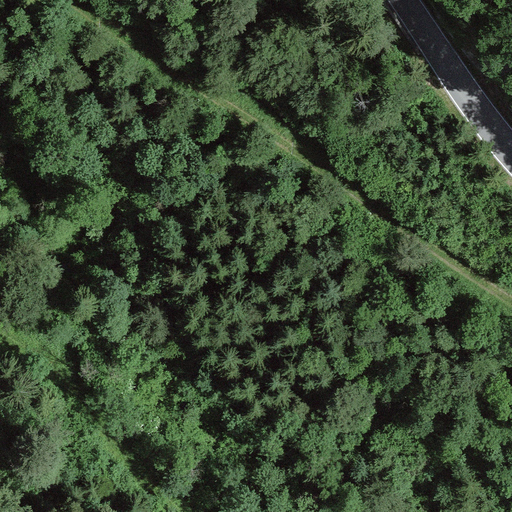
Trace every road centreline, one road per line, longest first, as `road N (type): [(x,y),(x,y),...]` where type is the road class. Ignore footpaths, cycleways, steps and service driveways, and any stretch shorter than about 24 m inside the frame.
road 1 (track): [(511,299),(71,0)]
road 2 (track): [(0,330),(52,369),(134,464),(190,511)]
road 3 (secondary): [(511,157),(403,0)]
